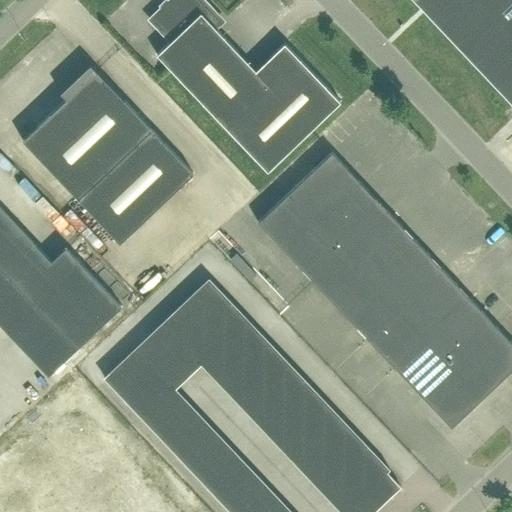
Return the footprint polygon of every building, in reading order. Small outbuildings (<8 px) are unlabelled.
[(161,8),(150,19),(171,41),(156,54),(267,171),(340,101),(284,42),(255,70),(215,28),(222,21),(202,0),(169,0),(169,1),(167,0),(163,0),(158,5),(161,8)] [(511,0),(414,0),(426,12),(511,103),(511,0)] [(66,99),(22,140),(119,242),(193,173),(96,70),(90,64),(60,93),(66,99)] [(331,152),(258,222),(286,251),(315,223),(359,181),(331,152)] [(387,210),(359,181),(315,223),(343,252),(387,210)] [(0,206),(0,267),(76,348),(121,306),(65,247),(51,260),(0,206)] [(343,252),(370,281),(414,239),(387,210),(343,252)] [(315,223),(286,251),(395,367),(425,339),(398,310),(370,281),(343,252),(315,223)] [(370,281),(398,310),(442,268),(414,239),(370,281)] [(0,324),(48,375),(76,348),(0,267),(0,324)] [(398,310),(425,339),(469,298),(442,268),(398,310)] [(208,283),(105,380),(230,511),(287,511),(169,388),(201,358),(346,511),(372,511),(400,486),(208,283)] [(395,367),(423,396),(497,327),(469,298),(425,339),(395,367)] [(423,396),(451,426),(511,368),(511,342),(497,327),(423,396)]
